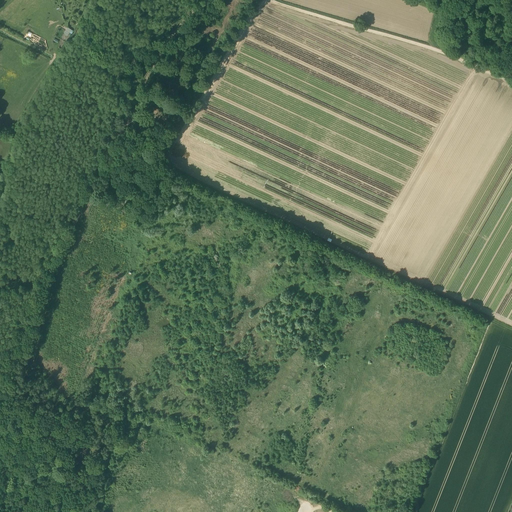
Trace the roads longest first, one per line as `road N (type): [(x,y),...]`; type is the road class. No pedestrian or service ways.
road 1 (track): [(128,113),(45,291),(0,457)]
road 2 (track): [(511,80),(271,0)]
road 3 (track): [(317,507),(297,490),(318,477),(354,408),(381,296)]
road 4 (track): [(206,0),(163,47),(128,113)]
